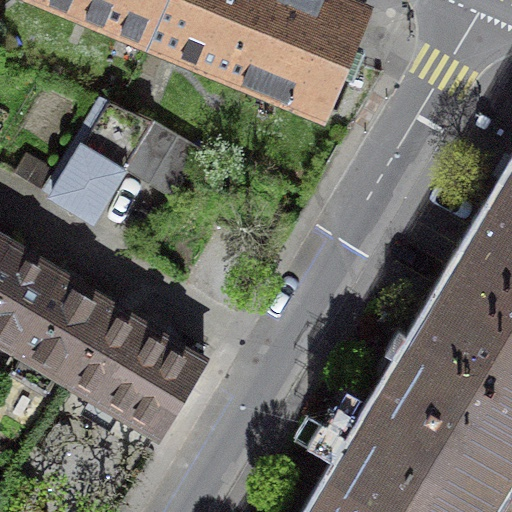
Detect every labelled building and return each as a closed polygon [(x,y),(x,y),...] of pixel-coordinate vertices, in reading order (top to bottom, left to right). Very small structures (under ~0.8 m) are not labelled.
[(72,0),(151,32),(164,0),(72,0)] [(164,0),(151,32),(183,46),(182,48),(285,91),(283,102),(317,116),(323,107),(324,107),(340,71),(353,77),(364,49),(351,43),(365,10),(341,0),(164,0)] [(93,219),(124,168),(153,119),(109,99),(51,195),(71,207),(93,219)] [(203,149),(153,119),(124,168),(150,184),(173,198),(203,149)] [(511,196),(467,272),(466,271),(465,273),(511,301),(511,196)] [(0,257),(10,240),(0,234),(0,257)] [(0,341),(15,350),(62,271),(36,256),(10,240),(0,257),(0,341)] [(66,381),(113,302),(88,287),(62,271),(15,350),(66,381)] [(511,511),(511,301),(465,273),(464,275),(465,275),(416,356),(368,436),(367,436),(493,511),(511,511)] [(132,314),(113,302),(66,381),(157,435),(180,396),(204,356),(132,314)] [(493,511),(367,436),(366,438),(367,439),(323,511),(493,511)]
